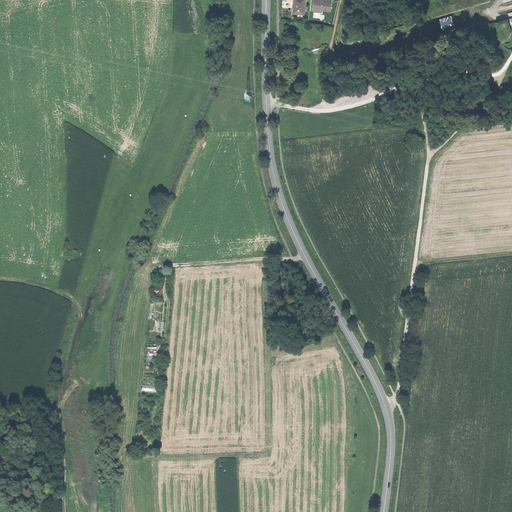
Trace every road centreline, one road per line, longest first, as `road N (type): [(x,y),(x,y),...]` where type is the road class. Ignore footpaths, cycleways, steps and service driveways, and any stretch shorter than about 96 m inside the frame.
road 1 (secondary): [(383,511),(387,411),(298,242),(272,170),(266,0)]
road 2 (track): [(64,511),(60,403),(80,313),(63,292),(0,279)]
road 3 (track): [(166,264),(304,254)]
